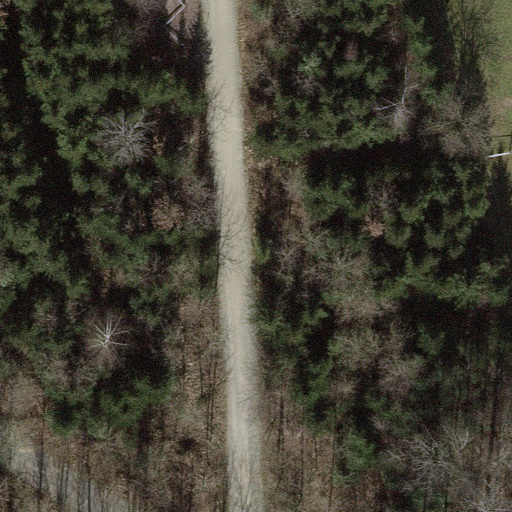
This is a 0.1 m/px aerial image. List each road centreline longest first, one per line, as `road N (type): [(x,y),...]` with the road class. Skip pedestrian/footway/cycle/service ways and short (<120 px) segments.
road 1 (track): [(249,511),(228,0)]
road 2 (track): [(0,444),(105,511)]
